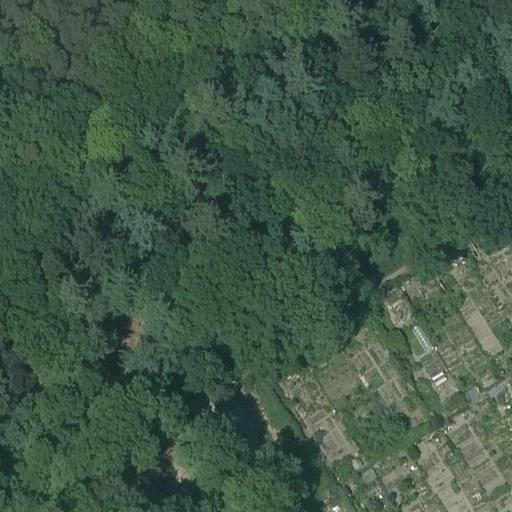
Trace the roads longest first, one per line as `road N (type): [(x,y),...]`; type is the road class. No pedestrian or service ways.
road 1 (track): [(198,412),(201,400),(511,196)]
road 2 (track): [(0,303),(76,185),(166,0)]
